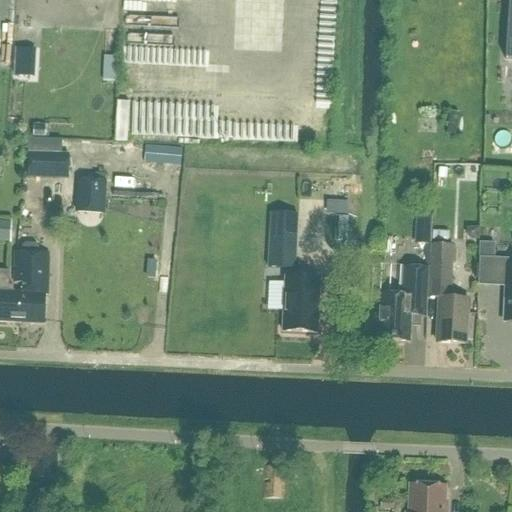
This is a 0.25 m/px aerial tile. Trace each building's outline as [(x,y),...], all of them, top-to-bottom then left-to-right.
[(130,0),(131,22),(156,21),(155,0),(130,0)] [(176,13),(176,23),(213,24),(213,13),(176,13)] [(261,90),(275,91),(275,60),(261,60),(261,90)] [(249,66),(202,61),(199,87),(246,93),(249,66)] [(29,155),(29,179),(69,180),(70,156),(29,155)] [(79,182),(77,207),(76,214),(102,216),(103,209),(104,184),(79,182)] [(428,238),(430,238),(432,217),(416,216),(414,245),(428,246),(428,238)] [(22,255),(15,255),(14,280),(14,285),(23,285),(22,295),(19,294),(17,325),(44,326),(45,297),(48,297),(49,256),(37,255),(38,249),(35,247),(25,246),(23,249),(22,255)] [(451,287),(453,251),(431,250),(429,286),(451,287)] [(68,290),(93,288),(91,257),(66,259),(68,290)] [(511,267),(506,268),(503,323),(505,323),(505,317),(511,317),(511,267)] [(379,297),(379,312),(374,318),(378,324),(377,342),(409,344),(410,318),(426,319),(429,272),(403,270),(401,298),(379,297)] [(0,323),(17,325),(19,294),(22,295),(23,285),(14,285),(14,280),(13,279),(13,273),(0,272),(0,323)] [(283,284),(281,338),(315,340),(318,286),(283,284)] [(470,333),(467,331),(468,301),(439,300),(437,345),(466,347),(466,342),(469,340),(470,333)] [(58,451),(30,449),(29,470),(28,494),(56,495),(57,471),(58,451)] [(284,469),(264,468),(263,500),(283,501),(284,469)] [(446,511),(447,504),(444,504),(445,489),(410,488),(409,511),(446,511)] [(393,511),(393,503),(380,502),(380,510),(393,511)]
